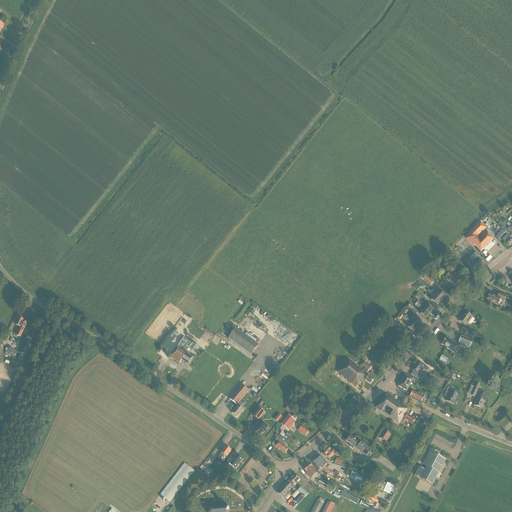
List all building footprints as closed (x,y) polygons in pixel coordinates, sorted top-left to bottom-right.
[(487,232),(489,230),(480,221),(466,235),(469,237),(467,239),(473,246),(474,245),(481,252),(494,239),(487,232)] [(489,231),(495,235),(498,230),(493,226),(489,231)] [(511,235),(510,238),(507,235),(502,240),(506,243),(510,246),(511,243),(511,235)] [(469,259),(473,262),(479,256),(475,252),(469,259)] [(476,264),(473,267),(478,272),(485,265),(480,260),(480,261),(479,260),(478,261),(476,259),(474,262),(476,264)] [(456,269),(450,264),(444,270),(449,274),(446,278),(454,286),(460,280),(452,273),(456,269)] [(424,279),(431,285),(434,281),(427,275),(424,279)] [(436,292),(433,290),(432,292),(441,301),(446,296),(440,291),(437,294),(435,293),(436,292)] [(399,297),(405,302),(409,296),(403,292),(399,297)] [(432,292),(430,294),(433,296),(434,297),(431,300),(437,306),(441,301),(432,292)] [(501,300),(504,302),(507,296),(500,293),(499,297),(491,293),(488,300),(498,305),(501,300)] [(425,308),(418,301),(416,303),(421,307),(424,310),(429,315),(433,310),(428,305),(425,308)] [(250,328),(292,348),(298,335),(296,334),(297,333),(268,320),(270,315),(250,306),(245,318),(253,322),(250,328)] [(429,315),(424,310),(420,314),(425,319),(429,315)] [(471,324),(475,320),(472,318),(465,312),(459,321),(466,326),(469,322),(471,324)] [(408,320),(404,316),(402,318),(410,325),(408,328),(413,333),(417,328),(414,326),(412,323),(408,320)] [(20,327),(17,335),(21,337),(27,323),(23,322),(24,320),(19,318),(16,325),(20,327)] [(421,324),(416,319),(412,323),(414,326),(417,328),(421,324)] [(472,332),(472,331),(470,330),(469,331),(463,327),(461,331),(470,336),(470,335),(473,337),(473,336),(477,338),(483,341),(484,339),(478,336),(479,334),(476,332),(475,333),(472,332)] [(235,329),(228,339),(251,355),(258,345),(235,329)] [(175,332),(168,340),(172,342),(178,334),(175,332)] [(33,340),(26,336),(20,350),(28,353),(33,340)] [(177,345),(170,357),(179,363),(181,360),(185,363),(187,364),(188,364),(193,357),(186,353),(189,348),(192,350),(196,345),(184,336),(178,346),(177,345)] [(461,336),(459,343),(470,347),(472,341),(461,336)] [(447,338),(442,344),(453,352),(458,345),(452,341),(452,342),(447,338)] [(6,345),(3,352),(9,355),(12,347),(6,345)] [(447,364),(449,360),(440,356),(438,360),(447,364)] [(348,359),(337,372),(357,387),(359,384),(360,384),(364,380),(370,385),(374,381),(367,375),(368,375),(365,373),(367,370),(368,371),(369,370),(370,370),(371,369),(370,368),(371,367),(364,361),(361,365),(364,368),(362,371),(348,359)] [(423,365),(419,362),(415,366),(423,372),(427,373),(430,369),(423,364),(423,365)] [(423,372),(415,366),(412,370),(417,374),(423,378),(427,373),(423,372)] [(404,375),(398,386),(407,391),(413,380),(404,375)] [(241,384),(229,399),(237,405),(238,406),(232,414),(237,418),(243,410),(240,408),(243,405),(239,402),(249,390),(241,384)] [(449,395),(446,401),(454,405),(459,395),(450,391),(452,389),(448,387),(445,393),(449,395)] [(411,396),(421,402),(424,397),(420,395),(422,393),(419,392),(418,394),(413,392),(411,396)] [(480,392),(474,406),(481,409),(487,396),(480,392)] [(407,414),(407,415),(405,414),(406,413),(405,413),(407,409),(391,397),(390,398),(386,395),(376,409),(396,422),(400,416),(403,418),(403,417),(405,418),(404,419),(405,419),(413,424),(415,420),(408,415),(407,414)] [(253,416),(258,420),(264,412),(261,410),(260,409),(253,416)] [(281,425),(288,430),(296,421),(289,415),(281,425)] [(255,427),(253,430),(258,434),(260,431),(262,432),(266,426),(259,421),(255,427)] [(305,429),(306,429),(302,426),(301,428),(300,427),(297,430),(298,431),(302,434),(302,433),(306,436),(309,432),(305,429)] [(379,437),(386,442),(392,433),(384,429),(379,437)] [(356,448),(358,450),(366,457),(371,451),(361,442),(360,444),(357,443),(357,442),(351,436),(347,441),(353,447),(356,445),(357,446),(356,448)] [(282,451),(285,453),(288,449),(285,447),(286,445),(277,438),(273,444),(275,446),(281,451),(282,451)] [(328,446),(321,454),(326,457),(327,457),(329,459),(335,452),(328,446)] [(221,459),(224,456),(226,457),(231,451),(226,447),(221,453),(221,454),(218,457),(221,459)] [(349,459),(350,457),(359,464),(363,459),(348,449),(344,455),(349,459)] [(423,465),(427,467),(420,479),(432,485),(435,479),(445,460),(438,456),(439,454),(431,450),(423,465)] [(237,455),(232,462),(237,466),(243,459),(237,455)] [(327,464),(320,455),(311,462),(318,471),(325,466),(327,469),(330,466),(327,464)] [(185,464),(160,495),(170,503),(194,471),(185,464)] [(315,471),(309,464),(303,468),(309,476),(311,478),(317,473),(315,471)] [(203,473),(209,478),(213,471),(208,467),(203,473)] [(415,476),(420,478),(424,469),(420,467),(417,471),(415,476)] [(339,482),(342,476),(335,472),(335,473),(329,470),(329,471),(329,472),(328,474),(325,471),(323,474),(326,476),(339,483),(339,482)] [(361,481),(362,481),(363,479),(362,479),(358,477),(358,475),(356,474),(357,473),(349,470),(346,476),(350,477),(351,476),(355,478),(354,480),(356,481),(357,479),(361,481)] [(288,481),(288,482),(287,483),(292,487),(293,486),(296,484),(297,484),(298,483),(297,482),(300,479),(295,474),(288,481)] [(367,482),(370,483),(371,482),(373,483),(372,486),(380,489),(379,489),(383,491),(387,483),(369,477),(367,482)] [(326,488),(333,492),(335,488),(328,484),(320,480),(318,484),(326,488)] [(292,487),(287,483),(287,482),(277,493),(282,498),(284,497),(286,499),(291,493),(289,491),(293,487),(292,487)] [(298,491),(305,498),(308,494),(301,487),(298,491)] [(298,505),(304,498),(299,494),(293,501),(298,505)] [(320,498),(319,501),(318,500),(311,511),(318,511),(324,503),(323,503),(324,500),(320,498)] [(155,501),(150,509),(154,511),(158,511),(165,503),(162,501),(159,504),(155,501)] [(329,511),(333,505),(327,502),(321,511),(329,511)]
